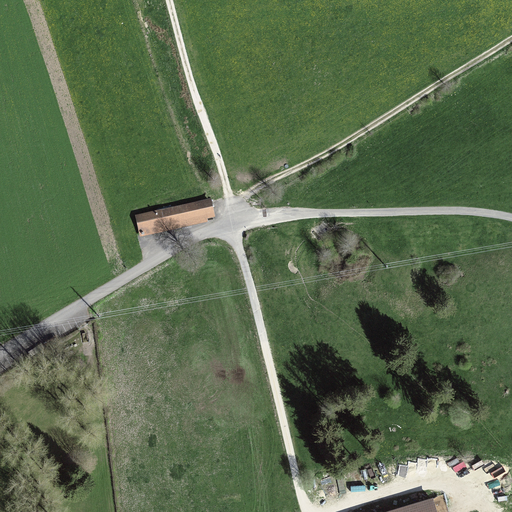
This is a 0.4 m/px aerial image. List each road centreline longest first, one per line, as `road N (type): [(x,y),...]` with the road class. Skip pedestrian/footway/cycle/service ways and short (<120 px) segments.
road 1 (residential): [(0,360),(141,268),(235,222),(447,212),(511,219)]
road 2 (track): [(230,204),(511,40)]
road 3 (track): [(235,222),(166,0)]
